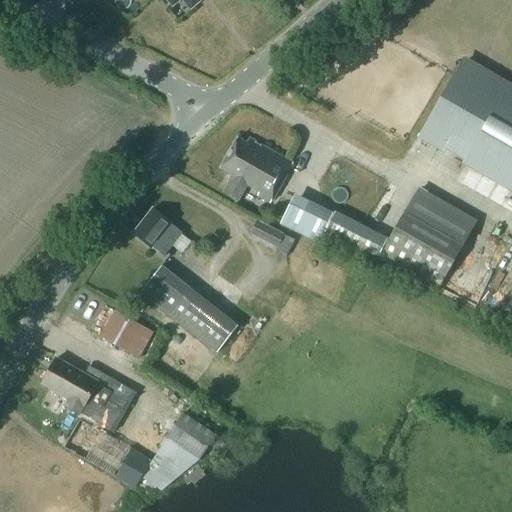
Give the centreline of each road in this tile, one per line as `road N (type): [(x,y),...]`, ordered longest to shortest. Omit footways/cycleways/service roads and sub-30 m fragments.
road 1 (tertiary): [(0,379),(102,219),(206,115)]
road 2 (unclassified): [(206,115),(131,63),(0,4)]
road 3 (tertiary): [(206,115),(338,0)]
